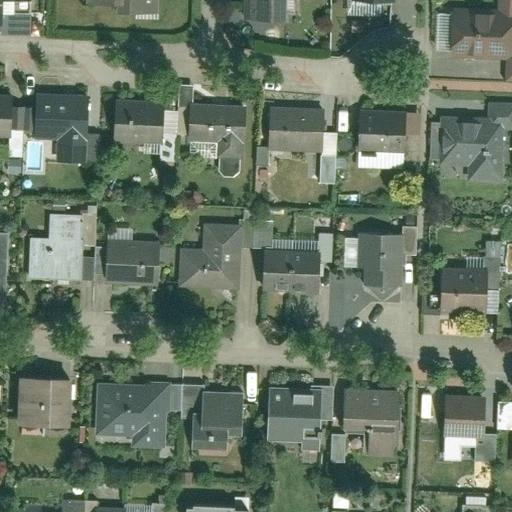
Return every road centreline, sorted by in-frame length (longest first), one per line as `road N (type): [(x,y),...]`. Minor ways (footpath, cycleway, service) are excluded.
road 1 (residential): [(0,331),(511,364)]
road 2 (residential): [(0,49),(210,61)]
road 3 (residential): [(210,61),(390,76)]
